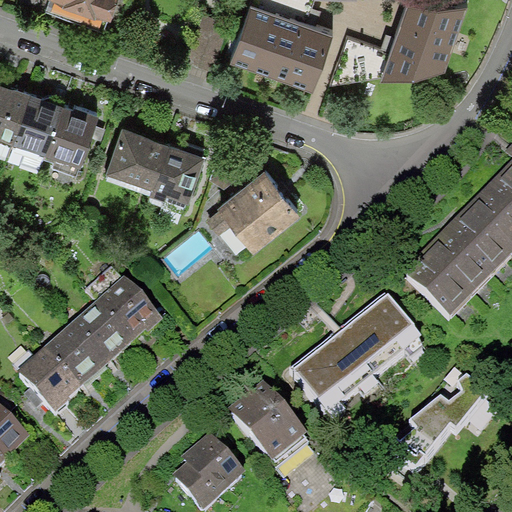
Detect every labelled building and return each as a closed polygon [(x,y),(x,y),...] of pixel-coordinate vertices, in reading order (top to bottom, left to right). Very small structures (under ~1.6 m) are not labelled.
[(128,0),(26,0),(103,28),(112,0),(122,0),(128,2),(128,0)] [(250,0),(230,57),(267,70),(313,86),(333,29),(307,20),(314,0),(250,0)] [(347,34),(330,83),(444,65),(467,0),(444,0),(406,0),(389,50),(371,43),(347,34)] [(211,66),(222,35),(199,27),(188,58),(195,60),(211,66)] [(0,81),(0,138),(12,143),(30,92),(4,83),(0,81)] [(62,103),(60,103),(59,100),(58,98),(56,96),(53,95),(51,94),(47,95),(45,96),(43,97),(39,95),(30,92),(12,143),(25,148),(28,142),(46,148),(62,103)] [(96,112),(75,105),(73,107),(71,107),(62,103),(46,148),(44,154),(56,159),(54,165),(75,172),(96,112)] [(123,125),(106,174),(128,181),(130,175),(153,183),(168,141),(141,131),(123,125)] [(153,183),(151,190),(164,194),(162,200),(183,207),(204,147),(182,139),(180,145),(174,143),(168,141),(153,183)] [(221,144),(210,175),(223,183),(250,162),(232,149),(221,144)] [(277,183),(265,169),(220,205),(223,208),(211,217),(210,220),(218,230),(232,219),(252,245),(297,208),(277,183)] [(410,279),(408,277),(406,279),(449,321),(451,320),(450,318),(511,255),(511,175),(424,265),(410,279)] [(144,332),(147,336),(160,324),(112,269),(85,292),(99,307),(131,344),(138,338),(144,332)] [(405,354),(404,353),(418,341),(384,299),(307,361),(291,374),(324,416),(339,405),(340,406),(405,354)] [(99,307),(73,331),(74,332),(105,367),(111,362),(131,344),(99,307)] [(74,332),(59,345),(58,344),(47,354),(79,390),(85,385),(89,382),(91,384),(105,371),(103,369),(105,367),(74,332)] [(36,407),(42,403),(55,417),(62,411),(68,405),(66,402),(79,390),(47,354),(20,378),(32,391),(27,396),(36,407)] [(0,390),(0,458),(4,462),(9,457),(13,454),(16,457),(28,446),(24,442),(27,440),(4,417),(15,406),(0,390)] [(308,444),(265,390),(256,397),(251,391),(239,401),(244,407),(239,410),(231,416),(276,470),(308,444)] [(215,500),(242,477),(211,440),(191,457),(184,463),(190,469),(176,481),(196,504),(209,495),(215,500)] [(365,511),(374,502),(351,483),(347,487),(318,453),(274,491),(291,511),(365,511)]
